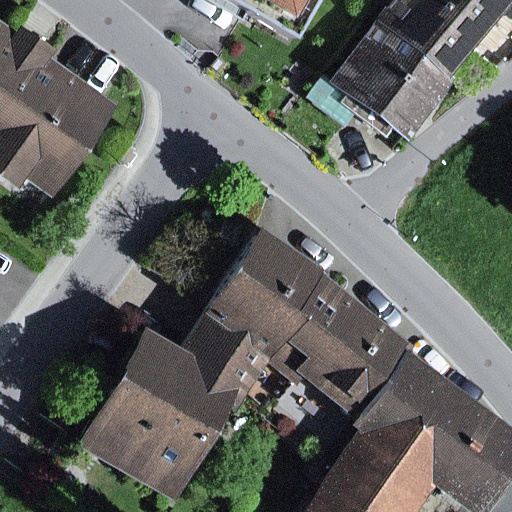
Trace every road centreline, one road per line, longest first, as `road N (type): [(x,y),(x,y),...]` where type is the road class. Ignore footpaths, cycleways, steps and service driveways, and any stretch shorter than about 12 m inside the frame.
road 1 (residential): [(0,433),(209,111)]
road 2 (residential): [(351,219),(511,370)]
road 3 (residential): [(351,219),(511,72)]
road 4 (residential): [(209,111),(351,219)]
road 5 (residential): [(74,0),(209,111)]
